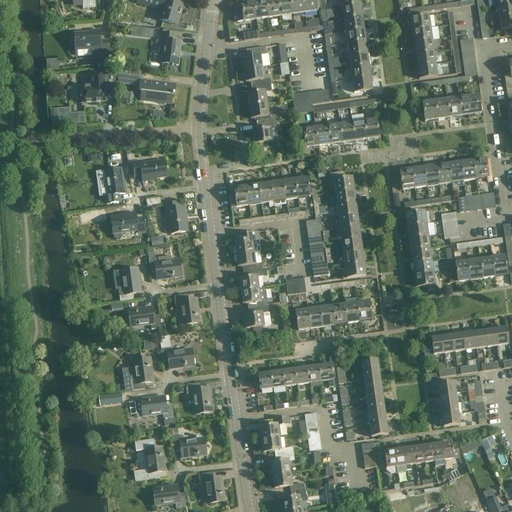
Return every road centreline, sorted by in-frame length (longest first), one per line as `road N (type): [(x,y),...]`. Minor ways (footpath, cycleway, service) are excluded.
road 1 (tertiary): [(248,508),(195,128)]
road 2 (residential): [(511,43),(491,47),(482,60),(504,211),(511,217)]
road 3 (residential): [(25,139),(195,128)]
road 4 (tertiary): [(195,128),(214,0)]
